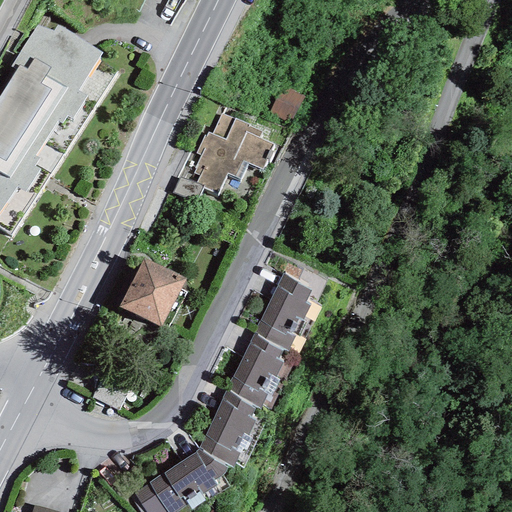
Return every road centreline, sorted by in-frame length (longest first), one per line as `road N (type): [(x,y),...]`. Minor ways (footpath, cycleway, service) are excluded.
road 1 (residential): [(416,0),(320,117),(169,411),(133,436),(111,436),(23,404)]
road 2 (tertiary): [(39,372),(217,0)]
